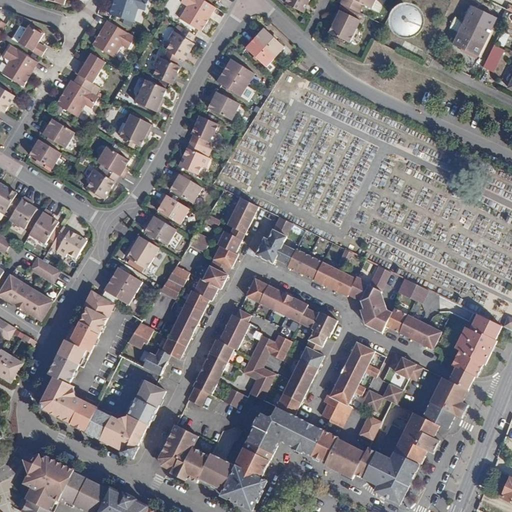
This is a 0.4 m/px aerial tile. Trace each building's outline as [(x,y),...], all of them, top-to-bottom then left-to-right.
[(147,10),(149,0),(113,0),(110,15),(136,21),(141,8),(147,10)] [(216,7),(204,0),(183,0),(182,2),(188,6),(180,20),(201,33),(216,7)] [(303,0),(286,0),(285,2),(299,10),(303,0)] [(424,36),(427,32),(429,28),(429,24),(428,17),(424,11),(420,8),(414,6),(406,7),(400,11),(396,16),(395,23),(395,28),(397,31),(400,35),(406,39),(412,41),(420,39),(424,36)] [(361,22),(340,11),(335,18),(338,19),(332,33),(350,43),(361,22)] [(481,11),(469,37),(487,46),(500,20),(481,11)] [(136,38),(107,22),(94,44),(114,58),(125,44),(132,47),(136,38)] [(185,60),(197,40),(175,26),(167,39),(172,41),(167,50),(180,58),(185,60)] [(19,42),(42,57),(46,50),(38,44),(43,36),(29,27),(19,42)] [(265,33),(256,42),(276,62),(285,52),(265,33)] [(276,62),(256,42),(246,53),(266,73),(276,62)] [(37,64),(9,46),(2,58),(9,63),(3,73),(24,85),(32,72),(31,69),(35,68),(37,64)] [(154,66),(151,71),(169,82),(178,67),(176,65),(180,58),(167,50),(166,49),(161,56),(157,54),(151,65),(154,66)] [(106,62),(92,53),(86,62),(81,60),(75,72),(78,74),(73,81),(95,95),(100,86),(94,82),(106,62)] [(232,66),(225,78),(247,91),(254,78),(232,66)] [(247,91),(225,78),(218,89),(240,102),(247,91)] [(95,95),(73,81),(68,89),(66,88),(58,101),(80,115),(87,105),(91,107),(98,96),(95,95)] [(163,90),(147,82),(137,103),(157,112),(161,104),(157,103),(163,90)] [(0,85),(0,111),(1,110),(4,113),(16,96),(0,85)] [(240,111),(213,97),(209,104),(213,106),(209,115),(231,127),(240,111)] [(45,126),(41,132),(67,148),(77,131),(55,117),(49,128),(45,126)] [(155,128),(135,117),(123,139),(141,149),(149,133),(152,135),(155,128)] [(218,138),(215,136),(218,130),(201,123),(199,128),(196,127),(190,139),(193,141),(190,148),(204,153),(206,147),(212,150),(218,138)] [(62,153),(37,138),(33,144),(37,146),(31,156),(52,169),(62,153)] [(99,163),(124,179),(129,172),(124,169),(129,161),(108,148),(99,163)] [(196,180),(200,172),(203,173),(209,160),(202,157),(204,153),(190,148),(179,173),(196,180)] [(106,200),(119,179),(108,172),(106,176),(96,170),(90,179),(93,181),(88,189),(106,200)] [(206,196),(181,181),(176,190),(179,191),(175,199),(197,212),(206,196)] [(0,211),(6,215),(9,210),(17,215),(24,202),(16,198),(18,195),(2,185),(0,188),(0,211)] [(32,201),(27,198),(24,202),(17,215),(12,222),(25,230),(37,210),(29,206),(32,201)] [(193,217),(169,202),(164,211),(167,213),(164,219),(185,232),(193,217)] [(258,212),(241,203),(228,230),(234,233),(230,239),(225,236),(221,244),(224,246),(217,258),(220,260),(216,266),(214,266),(208,278),(205,276),(197,290),(195,289),(182,315),(187,319),(184,325),(178,322),(164,348),(182,358),(213,299),(215,300),(221,287),(223,288),(226,280),(228,281),(238,260),(236,260),(258,212)] [(47,209),(32,236),(47,244),(59,223),(50,218),(53,213),(47,209)] [(208,215),(203,225),(217,232),(222,222),(208,215)] [(292,229),(279,222),(268,245),(264,243),(258,256),(273,263),(276,259),(287,265),(287,267),(346,298),(347,295),(360,301),(366,324),(383,333),(386,328),(434,351),(443,334),(397,310),(395,314),(390,312),(383,294),(393,275),(379,268),(369,289),(351,280),(349,282),(297,255),(295,256),(283,250),(292,229)] [(182,238),(157,223),(154,228),(158,230),(152,240),(173,252),(182,238)] [(87,240),(64,227),(58,239),(63,242),(58,250),(66,254),(68,251),(78,257),(87,240)] [(11,237),(0,230),(0,249),(3,251),(11,237)] [(200,230),(192,243),(207,250),(213,237),(200,230)] [(165,257),(142,243),(139,248),(143,251),(135,265),(153,276),(165,257)] [(63,269),(28,250),(20,264),(54,284),(63,269)] [(344,250),(337,265),(344,268),(351,253),(344,250)] [(164,290),(178,297),(185,284),(187,285),(194,271),(180,264),(164,290)] [(118,267),(105,287),(129,303),(142,282),(118,267)] [(10,275),(0,292),(0,295),(42,320),(54,300),(10,275)] [(406,280),(399,294),(425,306),(432,293),(406,280)] [(199,435),(177,423),(159,458),(162,465),(174,470),(173,472),(186,478),(188,474),(222,492),(221,495),(251,511),(259,495),(265,483),(260,480),(278,442),(285,446),(305,456),(325,465),(325,467),(352,480),(354,475),(380,488),(379,491),(380,496),(393,502),(403,497),(426,452),(428,454),(440,429),(445,432),(454,417),(457,418),(466,402),(470,394),(474,385),(478,378),(484,366),(487,367),(498,344),(496,343),(503,329),(483,319),(474,334),(471,333),(460,354),(463,355),(457,367),(453,375),(449,383),(443,380),(422,422),(414,418),(392,459),(372,448),(369,452),(341,437),(340,440),(327,433),(332,422),(345,429),(355,410),(349,406),(355,394),(363,398),(367,391),(359,387),(365,373),(376,379),(380,372),(369,366),(376,352),(359,343),(330,396),(328,395),(317,414),(325,418),(320,429),(299,418),(295,416),(324,357),(319,354),(327,338),(329,339),(338,321),(320,312),(320,314),(307,307),(307,306),(257,281),(246,302),(315,336),(312,344),(313,345),(283,404),(280,403),(273,416),(263,412),(261,416),(259,415),(254,425),(257,426),(236,463),(213,451),(212,454),(194,445),(199,435)] [(169,389),(144,377),(141,386),(143,387),(137,399),(134,397),(130,405),(133,407),(126,420),(70,392),(74,384),(69,382),(82,356),(87,359),(114,303),(89,290),(73,325),(71,324),(67,333),(71,335),(63,350),(60,348),(48,375),(52,378),(41,403),(43,409),(122,451),(122,454),(133,459),(140,446),(139,445),(149,424),(151,424),(169,389)] [(212,394),(233,353),(240,356),(252,329),(249,328),(252,322),(241,316),(237,322),(233,320),(220,347),(215,344),(189,398),(202,405),(208,392),(212,394)] [(14,325),(0,317),(0,331),(8,336),(14,325)] [(158,330),(145,323),(133,343),(147,350),(151,342),(153,343),(158,330)] [(38,341),(27,335),(23,342),(34,348),(38,341)] [(280,373),(293,347),(279,340),(275,348),(261,341),(238,386),(251,392),(245,404),(259,412),(273,386),(261,380),(268,367),(280,373)] [(1,347),(0,347),(0,371),(14,380),(25,362),(1,347)] [(411,382),(412,380),(418,383),(425,369),(397,355),(390,369),(396,372),(396,374),(411,382)] [(246,396),(232,389),(225,402),(239,409),(246,396)] [(390,389),(382,403),(395,410),(403,397),(390,389)] [(376,416),(382,403),(370,397),(363,410),(376,416)] [(381,423),(368,416),(358,435),(372,442),(381,423)] [(47,457),(26,461),(30,474),(23,485),(32,489),(26,500),(28,502),(22,511),(53,511),(58,502),(72,509),(74,505),(87,511),(159,511),(135,500),(136,498),(123,491),(122,494),(109,487),(109,489),(87,479),(88,477),(47,457)] [(511,478),(503,498),(511,502),(511,478)]
